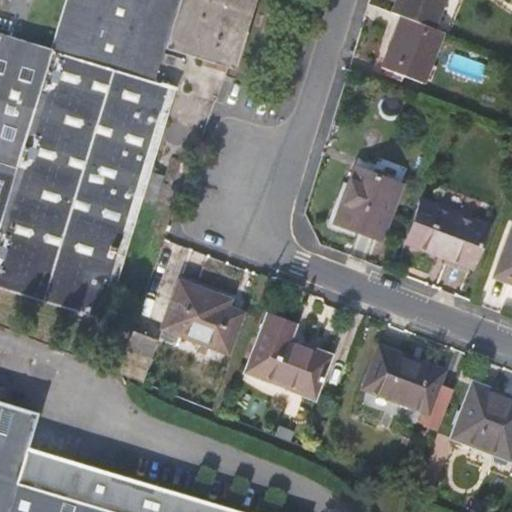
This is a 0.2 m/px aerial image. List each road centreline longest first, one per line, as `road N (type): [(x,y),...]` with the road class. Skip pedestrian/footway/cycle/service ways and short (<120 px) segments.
road 1 (residential): [(342,0),(275,220),(279,245),(288,256),(511,342)]
road 2 (unknown): [(0,348),(34,362),(140,438),(266,479),(310,511)]
